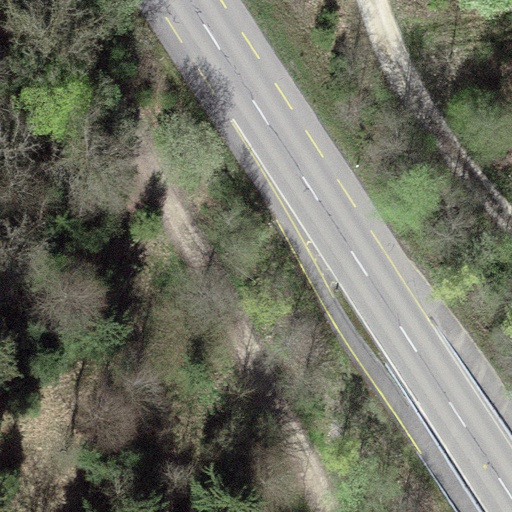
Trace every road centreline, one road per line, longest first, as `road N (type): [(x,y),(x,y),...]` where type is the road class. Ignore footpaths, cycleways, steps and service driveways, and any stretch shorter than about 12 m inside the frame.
road 1 (tertiary): [(186,0),(511,507)]
road 2 (track): [(50,0),(102,84),(325,511)]
road 3 (track): [(376,0),(421,98),(511,222)]
